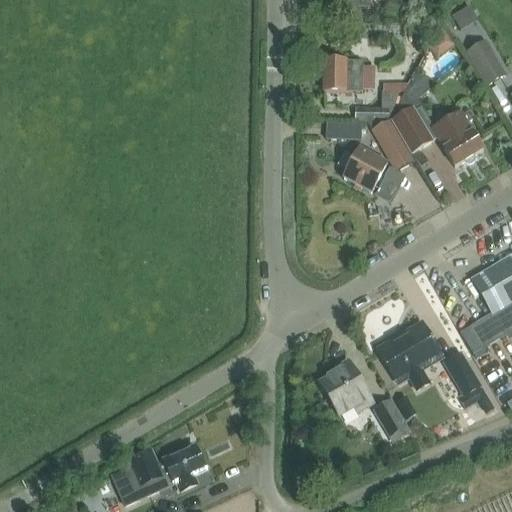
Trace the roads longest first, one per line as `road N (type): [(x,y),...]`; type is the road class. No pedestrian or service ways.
road 1 (unclassified): [(0,511),(277,344)]
road 2 (unclassified): [(276,261),(276,0)]
road 3 (unclassified): [(511,430),(315,511)]
road 4 (unclassified): [(339,300),(511,196)]
road 5 (unclassified): [(282,511),(266,489),(277,344)]
